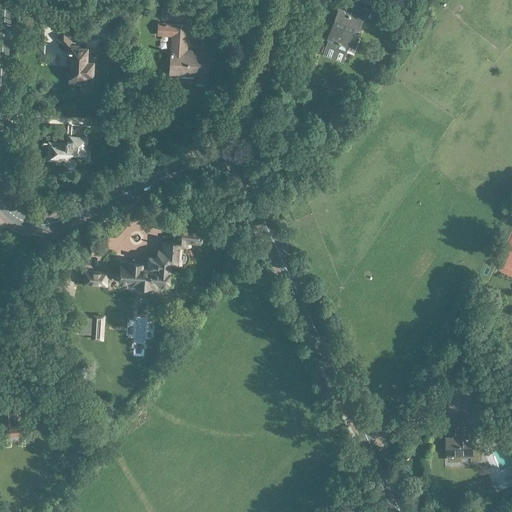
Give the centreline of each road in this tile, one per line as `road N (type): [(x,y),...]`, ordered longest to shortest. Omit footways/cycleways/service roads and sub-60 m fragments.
road 1 (tertiary): [(400,511),(244,168)]
road 2 (tertiary): [(4,208),(44,225),(200,162),(244,168)]
road 3 (residential): [(244,168),(283,0)]
